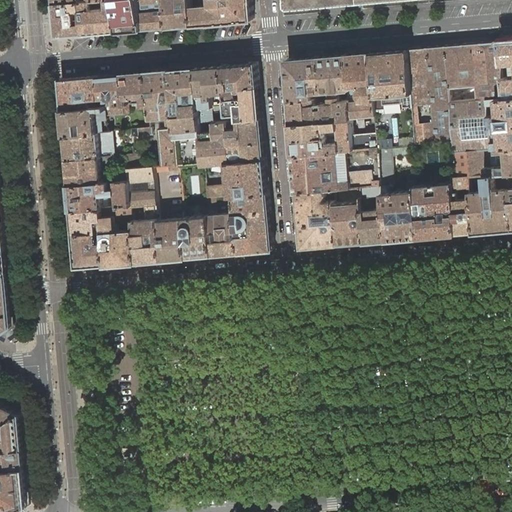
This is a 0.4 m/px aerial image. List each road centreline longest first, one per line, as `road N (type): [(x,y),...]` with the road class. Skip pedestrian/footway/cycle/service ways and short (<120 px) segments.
road 1 (tertiary): [(511,482),(171,511)]
road 2 (residential): [(291,268),(38,291)]
road 3 (tertiary): [(18,62),(271,40)]
road 4 (tertiary): [(271,40),(511,20)]
road 5 (residential): [(38,291),(18,62)]
road 6 (residential): [(291,268),(271,40)]
road 7 (residential): [(511,248),(291,268)]
road 8 (residential): [(56,511),(43,365)]
